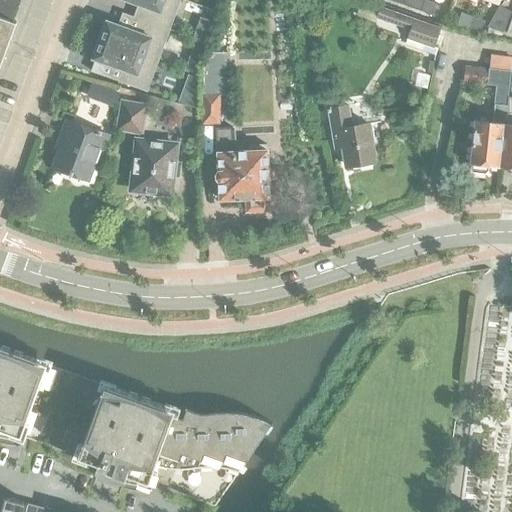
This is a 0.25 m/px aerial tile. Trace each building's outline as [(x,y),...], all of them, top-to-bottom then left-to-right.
[(0,0),(0,66),(17,21),(18,17),(23,0),(0,0)] [(127,0),(145,7),(141,19),(169,29),(179,0),(127,0)] [(392,0),(420,10),(423,0),(392,0)] [(428,0),(423,0),(420,10),(432,14),(436,3),(428,0)] [(500,4),(487,26),(503,32),(511,10),(500,4)] [(440,27),(380,7),(376,19),(409,30),(406,39),(433,48),(440,27)] [(457,23),(469,27),(473,16),(462,12),(457,23)] [(202,16),(194,37),(205,41),(213,20),(202,16)] [(473,16),(469,27),(480,31),(485,20),(473,16)] [(106,21),(99,39),(158,61),(169,29),(141,19),(136,32),(106,21)] [(158,61),(99,39),(93,58),(123,69),(118,81),(147,91),(158,61)] [(203,65),(202,123),(219,123),(219,94),(218,94),(219,66),(203,65)] [(488,163),(500,165),(508,95),(511,70),(490,67),(490,68),(465,65),(463,80),(497,84),(493,122),(475,120),(471,161),(470,171),(485,173),(487,171),(488,163)] [(511,95),(508,95),(500,165),(511,166),(511,173),(511,174),(511,95)] [(146,105),(122,101),(117,129),(141,133),(146,105)] [(336,147),(344,146),(347,165),(375,160),(368,122),(351,125),(347,104),(328,107),(328,111),(330,110),(336,147)] [(70,120),(64,137),(65,137),(61,148),(60,148),(52,167),(75,176),(75,177),(89,182),(94,169),(93,168),(105,134),(70,120)] [(220,199),(246,198),(246,212),(267,211),(266,197),(269,196),(266,145),(249,145),(249,150),(235,150),(234,128),(216,129),(220,199)] [(163,196),(166,193),(170,194),(176,144),(137,140),(131,189),(151,192),(154,195),(163,196)] [(0,428),(11,432),(11,431),(13,426),(23,429),(25,424),(41,380),(45,369),(34,365),(35,361),(36,359),(25,355),(25,356),(0,347),(0,428)] [(230,469),(237,471),(238,471),(238,472),(272,423),(267,421),(263,419),(258,417),(254,416),(249,414),(244,413),(239,413),(234,412),(229,412),(223,412),(218,413),(209,414),(204,415),(200,415),(196,415),(191,414),(187,414),(183,413),(178,412),(174,410),(163,406),(164,405),(153,402),(153,403),(125,392),(125,391),(115,388),(114,389),(113,393),(102,389),(98,401),(97,401),(81,444),(82,444),(80,450),(90,454),(88,458),(87,460),(99,464),(96,475),(116,482),(118,476),(125,478),(126,474),(139,479),(139,477),(141,472),(151,476),(153,470),(155,465),(159,466),(163,467),(167,468),(171,468),(175,469),(180,469),(184,469),(188,469),(201,467),(206,466),(211,466),(216,467),(221,467),(226,468),(230,469)] [(8,500),(0,497),(0,511),(25,511),(28,502),(9,497),(8,500)]
